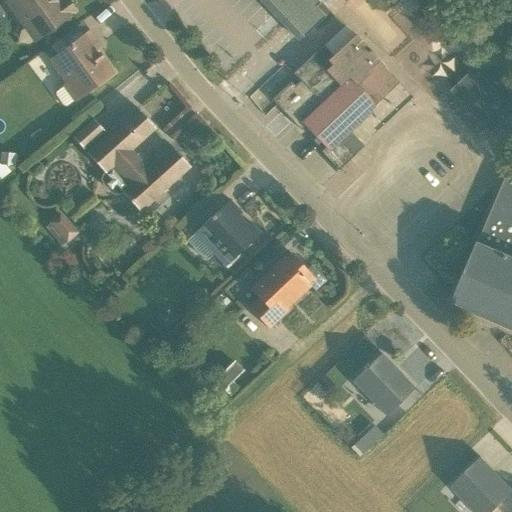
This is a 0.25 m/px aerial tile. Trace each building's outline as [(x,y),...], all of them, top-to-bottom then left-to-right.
[(71,14),(60,0),(10,0),(5,5),(32,42),(71,14)] [(322,0),(256,0),(262,6),(271,16),(281,26),(294,40),(297,43),(329,13),(320,3),(322,0)] [(99,48),(88,32),(48,60),(63,82),(51,91),(63,108),(112,74),(96,50),(99,48)] [(353,37),(332,57),(321,46),(291,74),(295,78),(271,100),(299,130),(302,127),(323,148),(319,152),(337,171),(354,155),(341,142),(400,85),(353,37)] [(511,114),(511,108),(475,69),(450,92),(456,98),(447,107),(474,135),(483,127),(490,135),(511,114)] [(100,181),(101,186),(109,195),(114,196),(119,194),(120,194),(138,213),(189,168),(170,147),(147,168),(131,150),(154,129),(135,108),(85,153),(103,174),(101,176),(100,181)] [(480,241),(453,306),(511,330),(511,174),(509,173),(480,241)] [(258,233),(229,201),(193,234),(222,266),(258,233)] [(62,242),(77,230),(61,211),(46,223),(62,242)] [(306,271),(289,252),(248,289),(258,299),(246,309),(267,332),(288,312),(285,309),(309,287),(314,292),(325,282),(311,266),(306,271)] [(412,390),(379,355),(350,382),(383,417),(412,390)] [(223,387),(243,370),(234,359),(214,377),(223,387)] [(363,452),(383,433),(374,424),(354,443),(363,452)] [(494,511),(511,496),(479,460),(449,488),(470,511),(494,511)]
